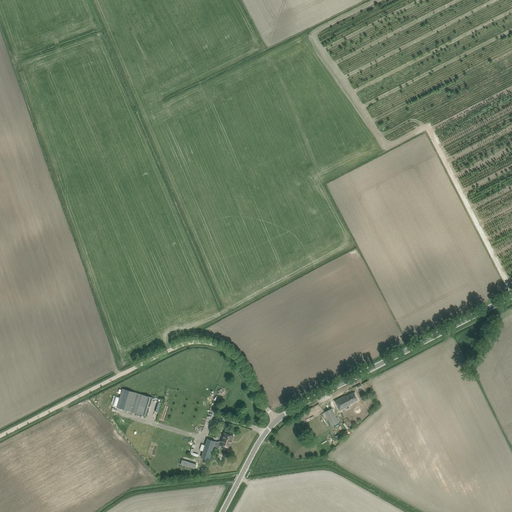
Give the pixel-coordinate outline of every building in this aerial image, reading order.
[(122,389),(117,408),(147,417),(153,398),(122,389)] [(349,405),(357,400),(353,393),(345,397),(344,397),(334,402),(339,410),(344,408),(342,405),(347,402),(349,405)] [(332,408),(325,412),(332,426),(339,423),(332,408)] [(311,411),(298,417),(302,425),(315,419),(311,411)] [(217,442),(215,442),(207,438),(201,458),(209,461),(214,447),(220,448),(221,445),(230,448),(234,436),(224,433),(222,441),(217,442)] [(189,454),(197,456),(198,454),(192,452),(196,439),(193,438),(189,454)] [(196,464),(182,459),(180,464),(195,469),(196,464)]
